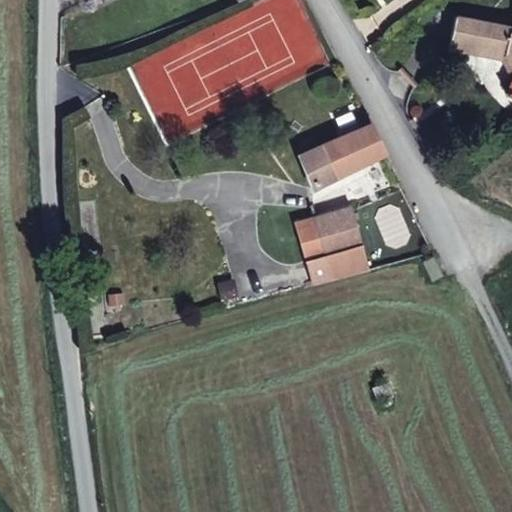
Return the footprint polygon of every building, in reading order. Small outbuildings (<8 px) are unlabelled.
[(511,27),(457,17),(451,50),(503,61),(511,79),(511,80),(511,81),(510,82),(510,83),(509,84),(509,85),(509,86),(508,88),(508,89),(508,90),(508,92),(509,93),(509,94),(509,95),(510,96),(510,97),(511,97),(511,98),(511,27)] [(333,119),(341,138),(371,125),(361,106),(333,119)] [(299,156),(313,190),(385,154),(371,125),(341,138),(299,156)] [(370,271),(363,245),(352,208),(313,218),(297,223),(314,286),(370,271)] [(422,263),(432,280),(442,276),(434,257),(422,263)] [(216,283),(221,302),(238,297),(234,279),(216,283)]
